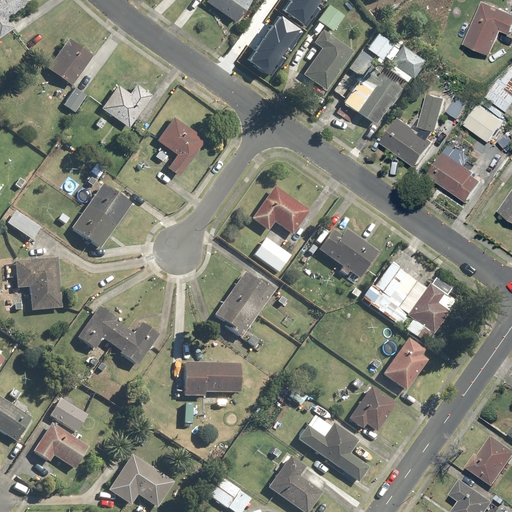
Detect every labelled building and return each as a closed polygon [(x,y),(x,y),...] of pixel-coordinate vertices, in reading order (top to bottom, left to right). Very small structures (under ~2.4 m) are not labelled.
[(22,7),(29,3),(26,0),(0,0),(0,35),(13,26),(7,18),(10,16),(16,23),(28,15),(22,7)] [(249,0),(205,0),(205,2),(234,22),(249,0)] [(286,0),(288,1),(281,10),(299,23),(315,0),(286,0)] [(503,30),(511,33),(511,12),(485,1),(467,43),(492,54),(503,30)] [(328,4),(317,19),(332,31),(344,16),(328,4)] [(277,16),(244,61),(266,77),(274,65),(272,64),(296,29),(277,16)] [(323,31),(313,44),(319,48),(302,73),(324,89),(352,51),(323,31)] [(380,33),(367,48),(380,59),(393,44),(380,33)] [(94,53),(70,36),(48,68),(71,84),(94,53)] [(401,44),(398,48),(394,46),(386,57),(390,60),(389,62),(390,63),(410,76),(412,78),(424,59),(401,44)] [(390,63),(387,68),(361,50),(349,68),(361,77),(344,102),(375,124),(405,81),(407,82),(410,76),(390,63)] [(511,71),(504,81),(500,79),(487,95),(507,112),(511,106),(511,71)] [(129,94),(116,86),(101,108),(129,127),(151,95),(135,84),(129,94)] [(85,95),(75,88),(63,104),(72,111),(85,95)] [(439,131),(447,98),(430,94),(422,127),(439,131)] [(459,118),(470,102),(460,95),(449,111),(459,118)] [(480,103),(465,123),(489,141),(504,121),(480,103)] [(173,116),(156,140),(150,136),(142,147),(162,162),(171,150),(176,154),(166,167),(179,176),(205,139),(173,116)] [(434,140),(400,117),(383,142),(418,165),(434,140)] [(465,165),(469,159),(451,147),(432,175),(468,201),(484,179),(465,165)] [(130,206),(101,186),(71,229),(100,249),(130,206)] [(251,219),(267,231),(274,222),(291,235),(308,212),(273,187),(251,219)] [(511,193),(500,211),(511,219),(511,193)] [(0,236),(8,242),(16,231),(30,241),(39,229),(15,211),(6,223),(4,222),(0,227),(0,236)] [(317,250),(342,267),(339,272),(346,277),(349,273),(358,279),(377,252),(345,230),(340,237),(330,231),(317,250)] [(289,256),(265,238),(252,256),(277,274),(289,256)] [(28,287),(29,301),(14,302),(14,311),(30,310),(30,312),(60,310),(57,260),(15,262),(15,265),(7,266),(8,278),(16,278),(17,288),(28,287)] [(361,298),(400,326),(407,316),(414,321),(406,331),(426,345),(460,298),(433,279),(426,290),(387,262),(361,298)] [(242,275),(214,315),(234,329),(232,332),(241,339),(271,295),(242,275)] [(77,338),(94,350),(101,340),(120,353),(119,354),(136,366),(158,336),(138,322),(131,333),(115,322),(116,320),(99,307),(77,338)] [(421,356),(425,350),(408,338),(383,375),(406,391),(427,360),(421,356)] [(100,362),(105,356),(98,351),(88,363),(102,374),(107,367),(100,362)] [(370,354),(364,363),(376,371),(382,363),(370,354)] [(183,397),(203,398),(203,393),(239,394),(240,365),(184,363),(183,397)] [(356,376),(350,384),(360,392),(366,384),(356,376)] [(291,384),(283,393),(299,407),(307,397),(291,384)] [(347,419),(362,430),(366,425),(377,433),(397,406),(371,387),(347,419)] [(0,398),(0,432),(15,442),(30,419),(0,398)] [(58,399),(48,416),(76,433),(86,416),(58,399)] [(348,454),(357,441),(332,423),(329,428),(314,417),(298,439),(358,483),(369,468),(348,454)] [(33,453),(48,462),(52,456),(74,469),(87,448),(50,424),(33,453)] [(511,461),(511,448),(495,438),(474,471),(497,485),(511,461)] [(274,446),(268,453),(277,461),(283,453),(274,446)] [(108,492),(129,505),(136,494),(157,508),(174,482),(132,455),(108,492)] [(307,511),(327,484),(313,474),(308,481),(300,476),(305,468),(288,457),(267,487),(302,511),(307,511)] [(220,477),(207,494),(231,511),(242,511),(251,500),(220,477)] [(487,511),(494,501),(472,487),(455,511),(487,511)]
